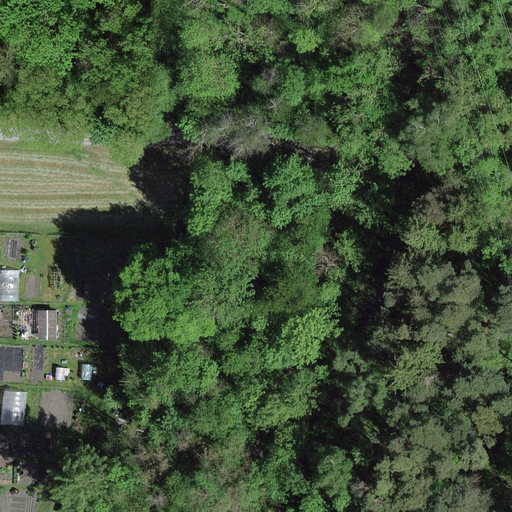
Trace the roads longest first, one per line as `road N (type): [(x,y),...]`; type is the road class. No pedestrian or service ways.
road 1 (track): [(315,150),(330,225),(276,395),(227,511)]
road 2 (track): [(0,133),(271,135),(315,150)]
